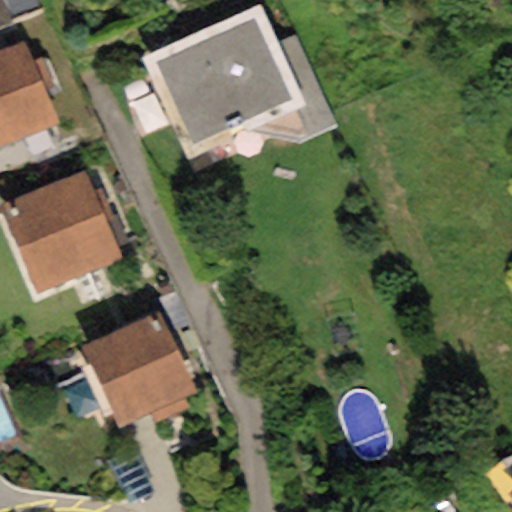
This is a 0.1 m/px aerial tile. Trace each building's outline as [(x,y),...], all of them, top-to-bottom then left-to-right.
[(0,0),(0,41),(19,34),(6,0),(0,0)] [(282,125),(236,32),(124,87),(170,180),(282,125)] [(0,167),(45,148),(6,58),(0,60),(0,167)] [(0,264),(19,308),(99,273),(61,187),(0,214),(0,264)] [(181,419),(146,333),(58,370),(94,455),(181,419)] [(511,511),(511,487),(489,511),(511,511)]
